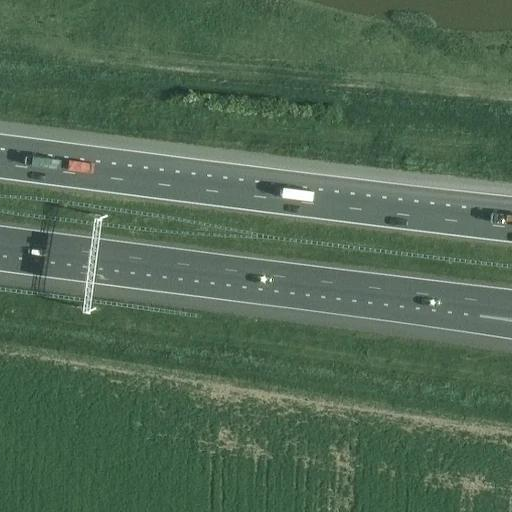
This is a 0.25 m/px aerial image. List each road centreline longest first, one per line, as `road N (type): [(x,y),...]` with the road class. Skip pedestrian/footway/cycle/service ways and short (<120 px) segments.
road 1 (motorway): [(507,228),(0,164)]
road 2 (motorway): [(0,240),(481,301)]
